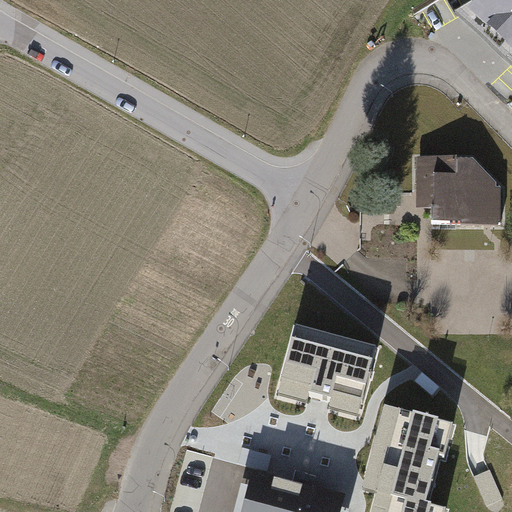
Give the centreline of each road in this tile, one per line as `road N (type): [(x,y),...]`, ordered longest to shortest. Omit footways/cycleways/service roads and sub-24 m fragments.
road 1 (residential): [(0,24),(313,203)]
road 2 (residential): [(132,511),(162,425),(313,203)]
road 3 (residential): [(313,203),(363,85),(386,62),(421,58),(460,73),(511,125)]
road 4 (unknown): [(511,510),(251,445)]
